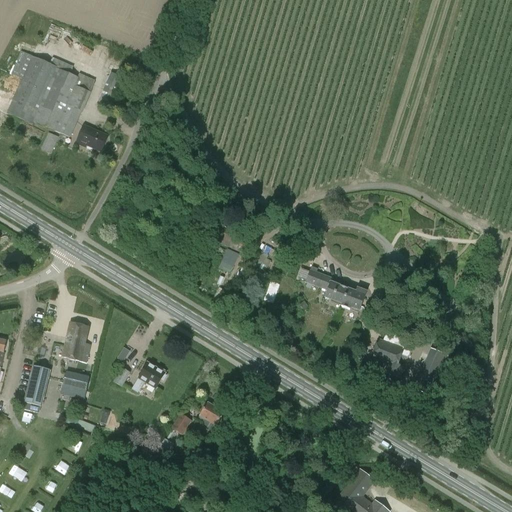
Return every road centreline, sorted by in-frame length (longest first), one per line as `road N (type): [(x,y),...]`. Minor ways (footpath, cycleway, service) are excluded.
road 1 (primary): [(506,511),(73,248)]
road 2 (unclassified): [(81,237),(125,155),(189,0)]
road 3 (track): [(382,185),(441,0)]
